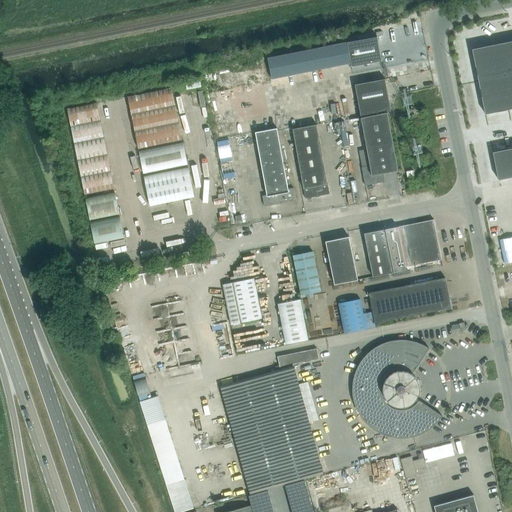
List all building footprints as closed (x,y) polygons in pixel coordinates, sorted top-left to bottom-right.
[(345,43),(349,64),(350,67),(382,61),(377,37),(345,43)] [(511,40),(472,49),(478,82),(500,77),(511,74),(511,40)] [(349,64),(345,43),(335,45),(339,65),(349,64)] [(339,65),(335,45),(325,47),(329,67),(339,65)] [(329,67),(325,47),(316,49),(320,69),(329,67)] [(320,69),(316,49),(306,51),(310,71),(320,69)] [(310,71),(306,51),(296,53),(300,73),(310,71)] [(300,73),(296,53),(287,54),(291,75),(300,73)] [(291,75),(287,54),(277,56),(281,77),(291,75)] [(281,77),(277,56),(267,58),(271,79),(281,77)] [(511,74),(500,77),(507,110),(511,108),(511,74)] [(500,77),(478,82),(485,114),(507,110),(500,77)] [(355,84),(361,116),(391,111),(385,79),(355,84)] [(172,88),(128,97),(131,114),(175,105),(172,88)] [(90,104),(67,109),(71,126),(100,120),(97,104),(97,103),(90,104)] [(175,105),(131,114),(135,131),(178,122),(175,105)] [(364,136),(391,131),(387,112),(361,117),(364,136)] [(104,137),(100,120),(71,126),(74,143),(104,137)] [(178,122),(135,131),(138,148),(182,139),(178,122)] [(295,144),(319,139),(317,124),(292,129),(295,144)] [(264,206),(295,200),(293,188),(288,189),(277,129),(255,133),(267,195),(262,196),(264,206)] [(394,151),(391,131),(364,136),(368,156),(394,151)] [(107,154),(104,137),(74,143),(78,160),(107,154)] [(319,139),(295,144),(298,158),(322,153),(319,139)] [(183,142),(139,151),(143,173),(188,164),(183,142)] [(506,149),(493,152),(498,180),(511,177),(506,149)] [(398,170),(394,151),(368,156),(369,165),(361,167),(364,185),(384,181),(383,173),(398,170)] [(322,153),(298,158),(301,173),(325,169),(322,153)] [(110,171),(107,154),(78,160),(81,177),(110,171)] [(227,170),(239,168),(237,156),(225,158),(227,170)] [(188,167),(144,176),(150,206),(194,196),(188,167)] [(325,169),(301,173),(303,188),(328,183),(325,169)] [(114,188),(110,171),(81,177),(85,194),(114,188)] [(328,183),(303,188),(305,198),(330,194),(328,183)] [(115,192),(85,198),(90,220),(119,214),(115,192)] [(124,237),(120,216),(90,222),(94,243),(124,237)] [(408,266),(441,259),(433,220),(399,227),(399,226),(407,267),(408,266)] [(407,267),(399,226),(385,229),(394,272),(407,270),(407,267)] [(364,233),(366,244),(386,240),(384,229),(364,233)] [(334,284),(357,279),(349,237),(326,241),(334,284)] [(366,244),(368,251),(369,255),(388,251),(386,240),(366,244)] [(301,295),(321,291),(313,251),(293,255),(301,295)] [(369,255),(371,266),(390,262),(388,251),(369,255)] [(390,262),(371,266),(373,277),(393,273),(390,262)] [(445,277),(369,293),(372,312),(363,314),(360,299),(339,303),(345,333),(366,329),(375,327),(375,323),(451,308),(445,277)] [(230,324),(262,318),(254,278),(232,282),(222,285),(230,324)] [(297,289),(295,280),(283,282),(285,292),(297,289)] [(308,339),(300,299),(278,304),(285,344),(308,339)] [(415,377),(414,376),(413,375),(412,374),(429,348),(428,347),(425,346),(422,344),(420,344),(417,342),(414,341),(412,341),(409,340),(407,340),(404,340),(401,340),(399,340),(396,340),(394,340),(391,341),(389,341),(387,342),(384,343),(381,344),(380,345),(377,346),(374,348),(371,350),(369,352),(367,353),(365,356),(364,357),(362,360),(361,361),(360,363),(358,366),(357,367),(356,369),(355,372),(354,375),(354,377),(353,379),(353,380),(353,384),(352,385),(352,387),(352,390),(352,392),(353,394),(353,396),(353,397),(353,399),(354,401),(354,402),(355,404),(355,406),(356,409),(358,412),(360,415),(362,418),(363,419),(364,420),(366,423),(369,425),(371,427),(373,428),(375,430),(378,432),(380,433),(383,434),(386,435),(390,436),(393,437),(396,438),(398,438),(401,438),(405,438),(408,437),(411,437),(414,436),(418,435),(419,434),(422,433),(424,432),(427,431),(429,429),(432,427),(434,425),(437,422),(439,420),(440,419),(442,416),(416,399),(417,397),(418,395),(419,395),(419,394),(419,393),(420,391),(420,389),(419,388),(419,386),(419,385),(419,383),(418,381),(417,380),(416,378),(415,377)] [(319,358),(317,348),(277,356),(280,370),(221,386),(251,493),(322,473),(298,384),(293,366),(293,364),(319,358)] [(308,382),(298,384),(309,423),(318,420),(308,382)] [(159,398),(140,404),(174,511),(181,511),(194,508),(159,398)] [(318,425),(322,441),(330,439),(326,423),(318,425)] [(413,461),(411,456),(400,459),(405,478),(417,475),(416,470),(426,467),(423,458),(413,461)] [(304,480),(285,485),(287,493),(307,487),(304,480)] [(307,487),(287,493),(289,501),(309,495),(307,487)] [(248,495),(250,503),(270,498),(268,490),(248,495)] [(309,495),(289,501),(291,508),(311,503),(309,495)] [(435,511),(478,511),(473,495),(434,505),(435,511)] [(270,498),(250,503),(253,511),(272,505),(270,498)] [(311,503),(291,508),(292,511),(307,511),(313,511),(311,503)]
